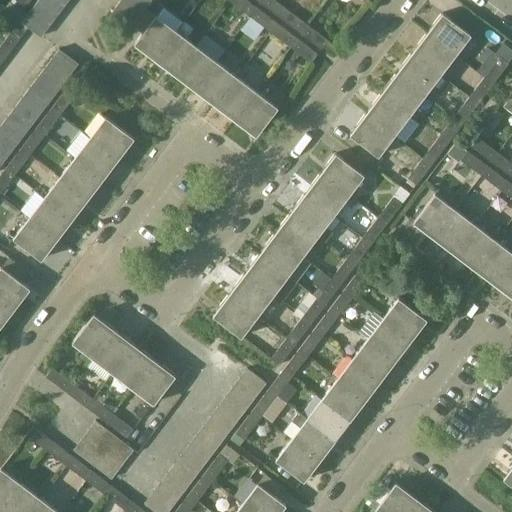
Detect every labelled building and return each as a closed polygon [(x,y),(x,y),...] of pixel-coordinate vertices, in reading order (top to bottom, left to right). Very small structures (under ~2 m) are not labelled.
[(30,0),(16,0),(13,5),(22,12),(30,0)] [(62,8),(50,0),(38,0),(36,4),(55,18),(62,8)] [(68,0),(50,0),(62,8),(68,0)] [(138,0),(120,0),(120,1),(139,15),(146,6),(138,0)] [(230,0),(229,2),(249,17),(256,8),(244,0),(230,0)] [(287,11),(272,0),(262,0),(260,4),(280,19),(287,11)] [(139,15),(120,1),(112,11),(131,26),(139,15)] [(55,18),(36,4),(28,13),(47,28),(55,18)] [(256,8),(249,17),(270,32),(276,24),(256,8)] [(280,19),(300,34),(307,26),(287,11),(280,19)] [(47,28),(28,13),(21,23),(40,37),(47,28)] [(441,13),(426,34),(454,55),(470,35),(441,13)] [(113,14),(109,20),(115,24),(119,18),(113,14)] [(134,43),(154,59),(176,31),(155,15),(134,43)] [(270,32),(290,48),(297,40),(276,24),(270,32)] [(327,41),(307,26),(300,34),(320,49),(327,41)] [(195,46),(176,31),(154,59),(174,74),(195,46)] [(10,34),(0,46),(0,59),(2,61),(19,40),(10,34)] [(410,54),(439,76),(454,55),(426,34),(410,54)] [(316,54),(297,40),(290,48),(310,63),(316,54)] [(174,74),(194,89),(216,61),(195,46),(174,74)] [(68,76),(77,64),(58,50),(49,62),(68,76)] [(494,64),(484,78),(492,84),(508,64),(499,57),(500,56),(492,50),(486,57),(494,64)] [(410,54),(395,74),(423,96),(439,76),(410,54)] [(236,77),(216,61),(194,89),(215,105),(236,77)] [(59,88),(68,76),(49,62),(40,74),(59,88)] [(52,98),(59,88),(40,74),(33,83),(52,98)] [(423,96),(395,74),(380,95),(408,116),(423,96)] [(215,105),(236,121),(257,92),(236,77),(215,105)] [(484,78),(468,98),(477,105),(492,84),(484,78)] [(44,107),(52,98),(33,83),(25,93),(44,107)] [(51,109),(60,115),(75,95),(66,89),(51,109)] [(511,91),(503,104),(511,110),(511,91)] [(277,108),(257,92),(236,121),(256,136),(277,108)] [(37,117),(44,107),(25,93),(18,102),(37,117)] [(380,95),(365,115),(393,136),(408,116),(380,95)] [(468,98),(453,118),(461,125),(477,105),(468,98)] [(30,126),(37,117),(18,102),(11,112),(30,126)] [(44,135),(60,115),(51,109),(36,129),(44,135)] [(23,136),(30,126),(11,112),(3,121),(23,136)] [(378,156),(393,136),(365,115),(350,135),(378,156)] [(105,117),(89,138),(117,159),(133,138),(105,117)] [(453,118),(438,138),(446,145),(461,125),(453,118)] [(0,133),(15,145),(23,136),(3,121),(0,125),(0,133)] [(29,155),(44,135),(36,129),(20,149),(29,155)] [(0,148),(8,155),(15,145),(0,133),(0,148)] [(89,138),(74,158),(102,179),(117,159),(89,138)] [(438,138),(423,158),(431,165),(446,145),(438,138)] [(471,147),(491,162),(497,153),(477,138),(471,147)] [(456,142),(447,153),(459,162),(461,160),(481,176),(487,167),(467,152),(468,151),(456,142)] [(0,163),(1,165),(8,155),(0,148),(0,163)] [(14,176),(29,155),(20,149),(5,169),(14,176)] [(511,175),(511,164),(497,153),(491,162),(511,177),(511,175)] [(335,154),(319,175),(348,196),(363,175),(335,154)] [(74,158),(58,178),(86,199),(102,179),(74,158)] [(423,158),(407,178),(416,184),(431,165),(423,158)] [(487,167),(481,176),(501,191),(507,182),(487,167)] [(0,193),(14,176),(5,169),(0,175),(0,193)] [(319,175),(304,195),(332,216),(348,196),(319,175)] [(43,198),(71,219),(86,199),(58,178),(43,198)] [(511,185),(507,182),(501,191),(511,199),(511,185)] [(413,222),(433,237),(455,210),(434,194),(413,222)] [(304,195),(289,215),(317,236),(318,236),(325,241),(333,231),(325,225),(332,216),(304,195)] [(43,198),(28,218),(56,239),(71,219),(43,198)] [(392,198),(377,218),(386,225),(401,205),(392,198)] [(475,225),(455,210),(433,237),(454,253),(475,225)] [(289,215),(274,235),(302,256),(317,236),(289,215)] [(56,239),(28,218),(12,238),(41,260),(56,239)] [(386,225),(377,218),(362,238),(370,245),(386,225)] [(475,225),(454,253),(474,268),(495,240),(475,225)] [(274,235),(259,255),(287,276),(302,256),(274,235)] [(362,238),(346,259),(355,265),(370,245),(362,238)] [(511,260),(511,252),(495,240),(474,268),(494,283),(511,260)] [(259,255),(243,275),(271,297),(287,276),(259,255)] [(355,265),(346,259),(331,279),(340,285),(355,265)] [(511,260),(494,283),(511,297),(511,260)] [(1,267),(0,267),(0,298),(13,309),(29,288),(1,267)] [(344,290),(352,297),(368,276),(359,269),(344,290)] [(243,275),(228,295),(256,317),(271,297),(243,275)] [(331,279),(316,299),(325,305),(340,285),(331,279)] [(338,316),(352,297),(344,290),(329,310),(338,316)] [(228,295),(213,316),(241,337),(256,317),(228,295)] [(0,298),(0,326),(13,309),(0,298)] [(398,298),(382,319),(409,340),(426,319),(398,298)] [(301,319),(309,325),(325,305),(316,299),(301,319)] [(322,336),(338,316),(329,310),(314,330),(322,336)] [(72,342),(92,357),(114,329),(93,314),(72,342)] [(301,319),(285,339),(294,345),(309,325),(301,319)] [(382,319),(367,338),(395,360),(409,340),(382,319)] [(134,345),(114,329),(92,357),(113,373),(134,345)] [(307,356),(322,336),(314,330),(298,350),(307,356)] [(367,338),(352,358),(380,380),(395,360),(367,338)] [(279,365),(294,345),(285,339),(270,359),(279,365)] [(113,373),(133,389),(155,360),(134,345),(113,373)] [(283,370),(292,377),(307,356),(298,350),(283,370)] [(352,358),(336,379),(364,400),(380,380),(352,358)] [(175,376),(155,360),(133,389),(153,404),(175,376)] [(66,392),(72,384),(52,369),(46,377),(66,392)] [(238,380),(257,394),(265,383),(246,369),(238,380)] [(277,397),(292,377),(283,370),(268,390),(277,397)] [(336,379),(321,399),(349,420),(364,400),(336,379)] [(250,404),(257,394),(238,380),(231,389),(250,404)] [(93,399),(72,384),(66,392),(86,408),(93,399)] [(250,404),(231,389),(223,399),(243,413),(250,404)] [(261,417),(277,397),(268,390),(252,411),(261,417)] [(113,415),(93,399),(86,408),(107,423),(113,415)] [(243,413),(223,399),(216,408),(235,423),(243,413)] [(307,418),(306,419),(334,440),(349,420),(321,399),(307,418)] [(209,418),(228,432),(235,423),(216,408),(209,418)] [(261,417),(252,411),(237,430),(246,437),(261,417)] [(300,427),(290,439),(318,460),(334,440),(306,419),(307,418),(298,411),(291,420),(300,427)] [(113,415),(107,423),(126,438),(133,430),(113,415)] [(202,427),(221,442),(228,432),(209,418),(202,427)] [(88,431),(106,445),(114,436),(95,422),(88,431)] [(26,436),(46,451),(52,442),(33,427),(26,436)] [(194,437),(214,451),(221,442),(202,427),(194,437)] [(80,441),(99,455),(106,445),(88,431),(80,441)] [(114,436),(106,445),(125,460),(133,450),(114,436)] [(187,447),(206,461),(214,451),(194,437),(187,447)] [(290,439),(275,459),(303,481),(318,460),(290,439)] [(73,450),(92,465),(99,455),(80,441),(73,450)] [(46,451),(66,466),(72,457),(52,442),(46,451)] [(106,445),(99,455),(118,469),(125,460),(106,445)] [(187,447),(180,456),(199,471),(206,461),(187,447)] [(99,455),(92,465),(111,479),(118,469),(99,455)] [(203,475),(212,482),(227,461),(219,455),(203,475)] [(199,471),(180,456),(173,466),(192,480),(199,471)] [(92,473),(72,457),(66,466),(86,481),(92,473)] [(173,466),(165,475),(185,490),(192,480),(173,466)] [(511,485),(511,466),(503,479),(511,485)] [(0,468),(0,510),(21,484),(0,469),(0,468)] [(113,488),(92,473),(86,481),(106,497),(113,488)] [(177,499),(185,490),(165,475),(158,485),(177,499)] [(197,501),(212,482),(203,475),(188,495),(197,501)] [(241,504),(252,511),(278,511),(285,504),(257,483),(241,504)] [(374,510),(374,511),(375,511),(405,511),(416,498),(395,483),(374,510)] [(30,511),(41,499),(21,484),(0,510),(0,511),(30,511)] [(158,485),(151,494),(170,509),(177,499),(158,485)] [(106,497),(126,511),(132,503),(113,488),(106,497)] [(167,511),(170,509),(151,494),(144,504),(154,511),(167,511)] [(188,511),(197,501),(188,495),(175,511),(188,511)] [(433,511),(416,498),(405,511),(433,511)] [(30,511),(57,511),(41,499),(30,511)] [(144,511),(132,503),(126,511),(144,511)]
